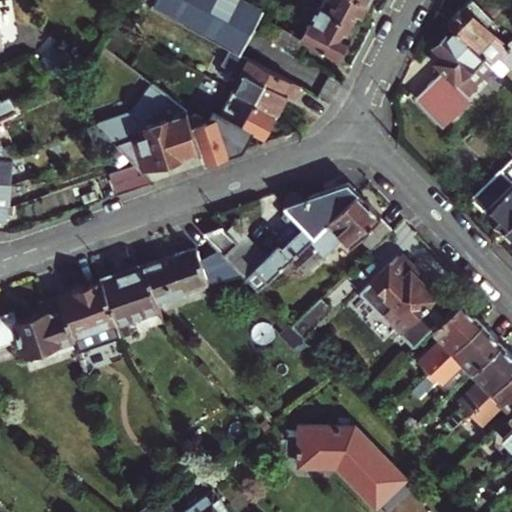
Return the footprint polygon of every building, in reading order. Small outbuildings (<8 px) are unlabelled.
[(72,0),(32,50),(73,82),(119,21),(91,0),(72,0)] [(143,0),(233,47),(244,53),(267,7),(253,0),(143,0)] [(336,0),(332,8),(323,3),(313,23),(317,26),(311,38),(342,54),(353,32),(348,30),(360,7),(364,9),(369,0),(336,0)] [(490,23),(508,5),(503,0),(470,0),(451,19),(458,27),(496,66),(507,77),(511,71),(511,42),(510,43),(490,23)] [(261,32),(304,53),(311,38),(269,16),(261,32)] [(496,66),(458,27),(437,48),(444,56),(438,62),(446,71),(432,85),(437,90),(423,103),(447,128),(475,101),(470,95),(480,85),(478,83),(496,66)] [(242,74),(235,88),(277,111),(286,94),(292,97),(300,83),(244,53),(233,47),(224,64),(242,74)] [(136,162),(142,169),(202,148),(191,115),(189,107),(153,80),(135,103),(100,125),(136,162)] [(432,85),(418,98),(423,103),(437,90),(432,85)] [(266,136),(277,111),(235,88),(222,111),(216,108),(209,120),(197,114),(191,115),(202,148),(207,163),(244,150),(254,130),(266,136)] [(27,90),(12,97),(16,107),(32,100),(27,90)] [(0,99),(0,115),(16,107),(12,97),(11,94),(3,98),(0,99)] [(511,225),(511,161),(475,196),(507,230),(511,225)] [(136,162),(111,171),(119,193),(154,181),(142,169),(136,162)] [(258,288),(292,256),(334,217),(361,191),(352,181),(306,197),(301,190),(295,189),(287,196),(286,203),(290,207),(285,212),(301,230),(295,230),(289,235),(290,242),(284,248),(281,245),(267,258),(242,232),(241,233),(234,226),(229,231),(241,244),(227,256),(258,288)] [(0,182),(0,193),(12,195),(13,183),(3,183),(0,182)] [(364,258),(372,250),(396,228),(361,191),(334,217),(292,256),(306,271),(344,237),(364,258)] [(0,193),(0,204),(10,205),(12,195),(0,193)] [(0,204),(0,218),(5,219),(5,215),(9,216),(10,205),(0,204)] [(241,244),(229,231),(219,221),(205,234),(227,256),(241,244)] [(197,247),(147,265),(161,306),(211,288),(197,247)] [(400,256),(362,292),(415,347),(436,326),(457,307),(443,291),(438,296),(436,293),(437,286),(431,280),(424,281),(423,280),(425,277),(417,269),(415,271),(413,269),(415,262),(409,256),(402,257),(400,256)] [(147,265),(102,281),(117,321),(118,324),(162,309),(161,306),(147,265)] [(74,336),(117,321),(102,281),(60,296),(74,336)] [(74,336),(60,296),(38,303),(41,314),(16,323),(12,311),(0,316),(15,357),(27,353),(29,359),(75,342),(74,336)] [(334,308),(323,297),(294,324),(305,336),(334,308)] [(421,367),(427,373),(484,319),(465,300),(457,307),(436,326),(445,335),(421,358),(425,363),(421,367)] [(0,315),(0,362),(15,357),(0,316),(0,315)] [(465,359),(474,368),(504,340),(484,319),(427,373),(432,379),(437,375),(442,381),(465,359)] [(511,348),(504,340),(474,368),(470,372),(479,381),(464,396),(474,407),(511,371),(511,348)] [(511,371),(474,407),(486,419),(501,404),(509,413),(511,409),(511,371)] [(511,427),(502,436),(511,446),(511,409),(509,413),(511,415),(511,427)] [(355,426),(303,425),(302,464),(341,465),(377,503),(405,476),(355,426)] [(228,511),(212,489),(180,511),(169,511),(165,506),(156,511),(228,511)]
